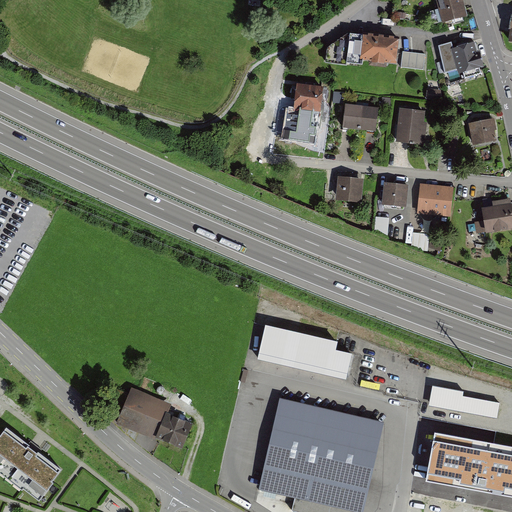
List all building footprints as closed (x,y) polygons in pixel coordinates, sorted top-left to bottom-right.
[(459,0),(433,0),(441,25),(465,18),(459,0)] [(396,40),(359,37),(357,62),(394,65),(396,40)] [(475,43),(451,50),(459,75),(483,68),(475,43)] [(449,44),(437,48),(445,75),(458,71),(451,50),(449,44)] [(426,55),(405,53),(403,69),(425,70),(426,55)] [(320,88),(293,85),(291,111),(318,114),(320,88)] [(443,91),(428,90),(428,101),(442,102),(443,91)] [(376,109),(344,106),(341,130),(374,133),(376,109)] [(425,112),(399,110),(396,143),(425,146),(427,124),(423,124),(425,112)] [(495,119),(469,124),(473,147),(500,141),(495,119)] [(316,130),(304,135),(309,146),(321,140),(316,130)] [(331,171),(310,169),(308,191),(329,193),(331,171)] [(363,180),(337,178),(335,203),(361,205),(363,180)] [(408,187),(384,184),(382,206),(406,208),(408,187)] [(455,188),(420,185),(418,216),(452,219),(455,188)] [(511,211),(511,205),(480,210),(484,234),(511,229),(511,211)] [(413,250),(429,251),(429,234),(413,234),(413,250)] [(266,329),(258,363),(346,383),(352,358),(336,354),(338,346),(266,329)] [(339,349),(338,354),(353,358),(354,353),(339,349)] [(158,393),(159,394),(160,395),(162,395),(163,394),(164,393),(165,392),(165,391),(165,390),(165,388),(164,387),(163,387),(161,386),(160,387),(159,387),(158,388),(157,390),(157,391),(158,392),(158,393)] [(116,425),(179,450),(189,424),(167,416),(171,405),(130,389),(127,396),(118,392),(109,414),(119,418),(116,425)] [(429,408),(497,420),(500,405),(463,399),(464,394),(432,389),(429,408)] [(365,511),(385,426),(280,402),(259,494),(295,502),(292,511),(365,511)] [(60,469),(5,425),(0,430),(0,469),(36,498),(60,469)]
